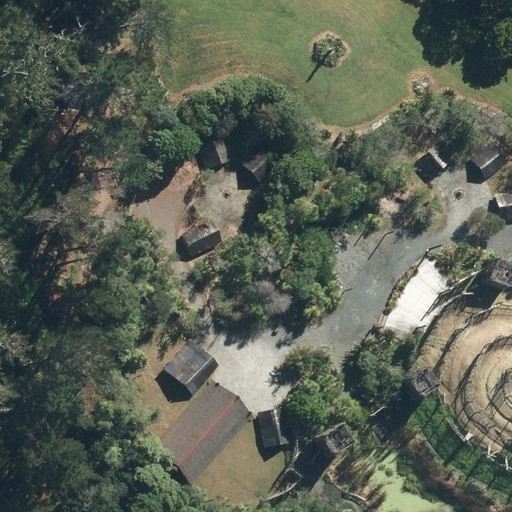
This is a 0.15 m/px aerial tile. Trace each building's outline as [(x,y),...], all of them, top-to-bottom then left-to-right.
[(206,166),(232,158),(222,125),(196,132),(206,166)] [(429,134),(411,147),(434,176),(451,163),(429,134)] [(476,156),(490,173),(511,155),(511,146),(503,135),(476,156)] [(243,162),(261,182),(291,156),(273,136),(243,162)] [(511,193),(494,195),(497,226),(511,224),(511,193)] [(181,235),(191,257),(221,243),(211,222),(181,235)] [(219,368),(187,339),(159,371),(191,400),(219,368)] [(394,375),(408,396),(427,384),(414,362),(394,375)] [(190,487),(249,420),(209,385),(150,452),(190,487)] [(310,433),(321,452),(342,439),(331,420),(310,433)]
